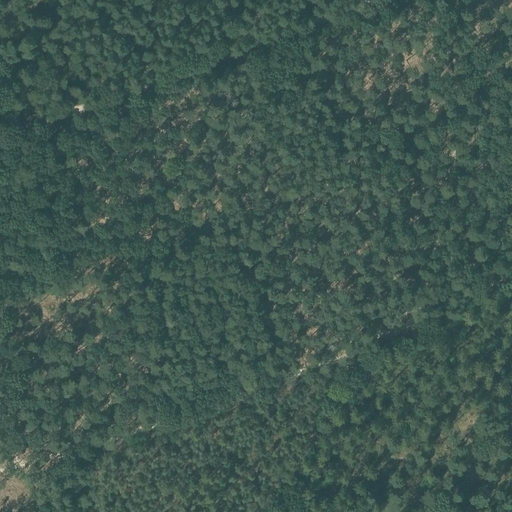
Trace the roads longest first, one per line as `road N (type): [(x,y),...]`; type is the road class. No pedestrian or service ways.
road 1 (track): [(511,277),(355,352),(64,447)]
road 2 (track): [(372,0),(0,137)]
